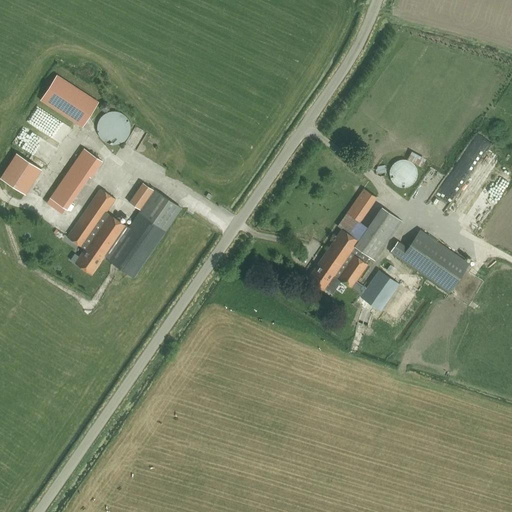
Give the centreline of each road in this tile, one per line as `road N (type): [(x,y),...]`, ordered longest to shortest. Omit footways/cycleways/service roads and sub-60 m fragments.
road 1 (unclassified): [(37,511),(341,72),(377,0)]
road 2 (track): [(114,266),(90,305),(22,263),(0,194)]
